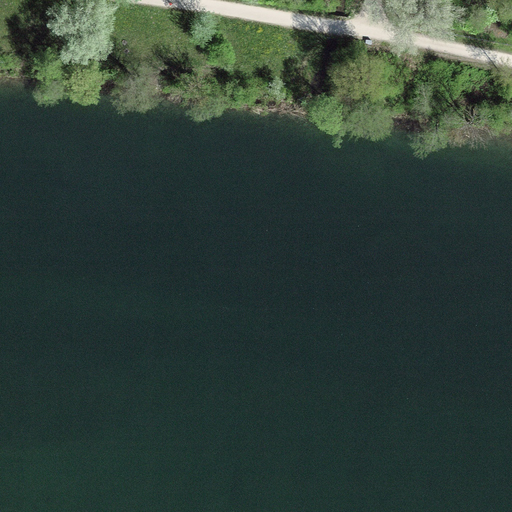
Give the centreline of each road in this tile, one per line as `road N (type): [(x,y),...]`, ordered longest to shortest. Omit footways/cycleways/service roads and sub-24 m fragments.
road 1 (track): [(363,31),(169,0)]
road 2 (track): [(511,61),(363,31)]
